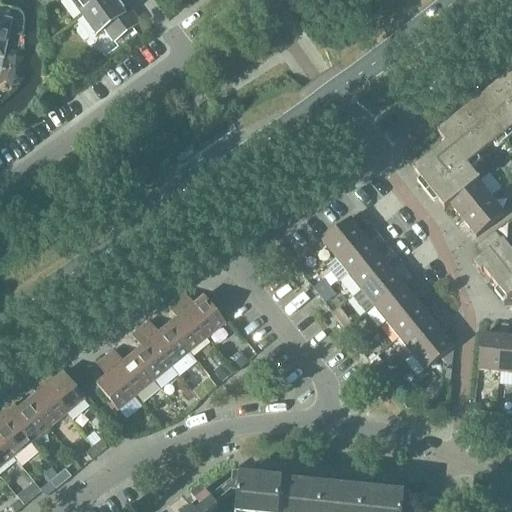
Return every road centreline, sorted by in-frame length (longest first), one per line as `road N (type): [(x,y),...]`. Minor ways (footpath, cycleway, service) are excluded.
road 1 (secondary): [(0,317),(337,93),(457,0)]
road 2 (residential): [(235,263),(511,41)]
road 3 (unclassified): [(328,423),(227,426),(148,457),(64,511)]
road 4 (residential): [(0,400),(54,358),(98,347),(183,277),(235,263)]
road 5 (unclassified): [(0,191),(187,55)]
road 6 (residential): [(328,423),(326,379),(235,263)]
road 7 (unclassified): [(452,455),(328,423)]
